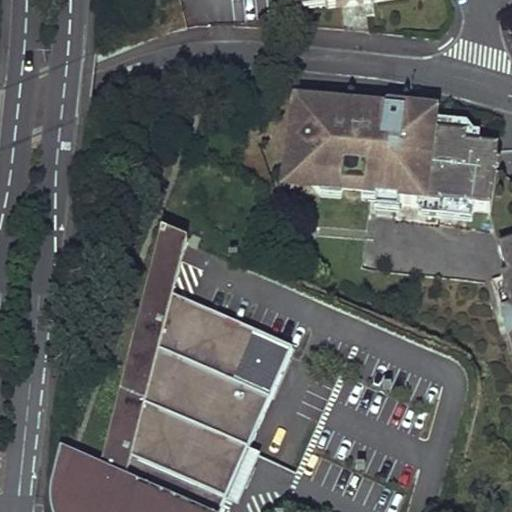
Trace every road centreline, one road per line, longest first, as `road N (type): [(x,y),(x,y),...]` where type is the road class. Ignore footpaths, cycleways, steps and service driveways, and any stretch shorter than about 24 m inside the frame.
road 1 (residential): [(0,115),(158,57),(227,48),(480,87)]
road 2 (secondary): [(19,487),(69,0)]
road 3 (secondary): [(26,0),(0,286)]
